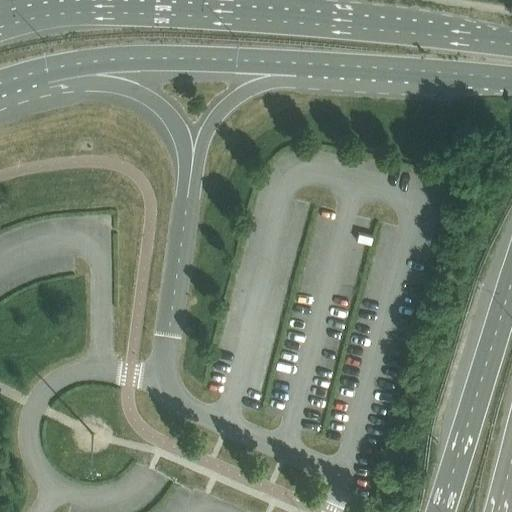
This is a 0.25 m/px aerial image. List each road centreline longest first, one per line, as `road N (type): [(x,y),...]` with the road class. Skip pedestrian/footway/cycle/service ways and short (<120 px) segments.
road 1 (primary): [(0,83),(64,65),(135,58),(511,79)]
road 2 (primary): [(511,44),(403,19),(121,0)]
road 3 (primary): [(511,280),(440,511)]
